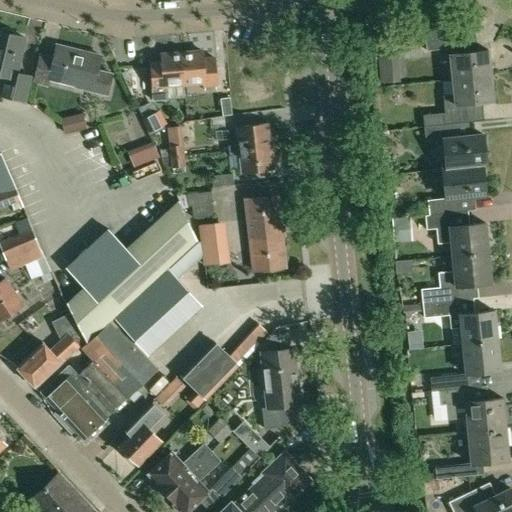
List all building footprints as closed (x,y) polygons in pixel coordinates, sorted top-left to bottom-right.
[(0,94),(25,101),(30,77),(16,73),(25,38),(16,35),(14,33),(10,30),(5,30),(3,32),(0,31),(0,75),(3,80),(0,93),(0,94)] [(454,78),(491,74),(488,49),(463,51),(461,32),(426,36),(428,50),(450,48),(454,78)] [(107,94),(112,74),(97,71),(101,55),(57,45),(54,59),(40,55),(34,82),(49,85),(50,80),(76,86),(76,87),(107,94)] [(182,54),(185,83),(203,82),(203,85),(218,84),(216,58),(205,59),(204,52),(182,54)] [(185,83),(182,54),(161,55),(162,62),(150,63),(153,97),(168,96),(167,85),(185,83)] [(403,76),(405,57),(391,55),(389,74),(403,76)] [(469,121),(467,102),(494,100),(491,74),(454,78),(455,93),(444,95),(446,111),(423,114),(425,126),(457,123),(469,121)] [(224,115),(233,113),(231,96),(221,97),(224,115)] [(137,110),(149,133),(166,127),(153,103),(137,110)] [(92,127),(91,115),(68,117),(69,129),(92,127)] [(458,137),(457,123),(425,126),(426,141),(444,139),(447,168),(483,164),(487,164),(484,134),(458,137)] [(230,151),(271,147),(269,124),(237,128),(238,145),(229,146),(230,151)] [(90,196),(103,191),(84,138),(71,143),(90,196)] [(169,145),(170,156),(185,155),(184,144),(169,145)] [(271,147),(230,151),(230,156),(239,155),(241,172),(273,169),(271,147)] [(0,155),(0,192),(14,189),(0,155)] [(170,156),(171,167),(185,166),(185,155),(170,156)] [(430,214),(426,215),(452,212),(461,211),(460,196),(486,194),(483,164),(447,168),(443,168),(446,198),(428,200),(430,214)] [(213,186),(234,184),(233,173),(212,175),(213,186)] [(14,189),(0,193),(0,208),(20,201),(14,189)] [(194,218),(215,215),(212,191),(187,194),(188,206),(192,206),(194,218)] [(48,205),(45,193),(29,198),(33,209),(48,205)] [(254,271),(284,267),(276,195),(246,198),(254,271)] [(118,313),(197,239),(180,201),(68,304),(86,343),(118,313)] [(95,239),(106,234),(94,206),(82,212),(95,239)] [(511,225),(508,210),(492,215),(496,232),(511,227),(511,225)] [(453,256),(489,252),(486,222),(453,225),(452,212),(426,215),(427,228),(437,227),(438,243),(451,241),(453,256)] [(223,264),(219,222),(199,225),(204,266),(223,264)] [(414,223),(399,223),(399,241),(415,241),(414,223)] [(0,242),(0,245),(6,259),(41,244),(33,227),(0,242)] [(11,270),(37,260),(43,275),(52,270),(41,244),(6,259),(11,270)] [(460,298),(459,285),(492,281),(489,252),(453,256),(454,270),(439,272),(440,286),(433,287),(434,290),(423,291),(424,302),(460,298)] [(195,300),(168,271),(113,320),(141,348),(195,300)] [(0,321),(26,304),(6,278),(0,281),(0,321)] [(450,314),(452,328),(458,327),(459,340),(463,340),(463,343),(497,339),(494,309),(461,313),(460,298),(424,302),(425,316),(450,314)] [(67,304),(70,312),(52,321),(61,341),(51,351),(43,343),(17,367),(36,386),(81,345),(82,347),(86,343),(68,304),(67,304)] [(43,391),(85,439),(158,369),(135,344),(113,320),(112,319),(86,343),(82,347),(95,360),(79,375),(71,365),(43,391)] [(497,339),(463,343),(464,347),(461,347),(462,360),(465,359),(466,373),(500,369),(497,339)] [(238,366),(213,342),(181,375),(196,390),(206,399),(238,366)] [(262,407),(265,428),(281,427),(289,417),(288,405),(299,404),(293,348),(261,352),(267,406),(262,407)] [(430,376),(432,390),(463,386),(461,373),(430,376)] [(470,386),(439,390),(440,403),(445,403),(447,419),(466,417),(468,432),(506,428),(503,397),(472,400),(470,386)] [(206,399),(196,390),(188,398),(198,408),(206,399)] [(151,429),(164,415),(153,404),(127,431),(131,435),(120,446),(127,453),(127,458),(132,462),(137,463),(139,465),(163,441),(151,429)] [(270,445),(244,420),(234,430),(260,456),(270,445)] [(218,447),(230,435),(222,428),(211,440),(218,447)] [(506,428),(468,432),(472,463),(510,458),(506,428)] [(168,494),(212,453),(205,444),(184,464),(173,452),(150,474),(150,475),(147,478),(155,487),(159,484),(168,494)] [(232,502),(221,511),(271,511),(277,507),(280,510),(309,483),(298,471),(302,468),(286,451),(253,482),(256,485),(248,492),(247,491),(244,494),(242,496),(243,497),(235,505),(232,502)] [(184,511),(185,511),(184,511),(188,511),(210,492),(208,490),(198,480),(219,460),(212,453),(169,495),(176,502),(173,505),(179,511),(184,511)] [(438,479),(470,475),(468,463),(437,467),(438,479)] [(210,492),(218,500),(242,475),(234,466),(208,490),(210,492)] [(33,501),(39,507),(42,511),(89,511),(91,510),(59,476),(33,501)] [(511,511),(511,492),(509,486),(476,503),(470,490),(448,501),(453,511),(511,511)]
